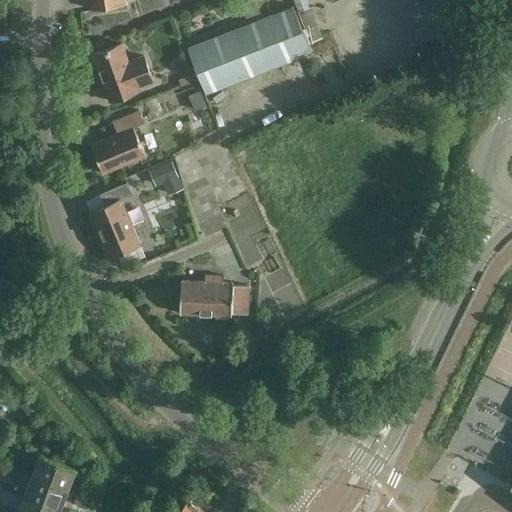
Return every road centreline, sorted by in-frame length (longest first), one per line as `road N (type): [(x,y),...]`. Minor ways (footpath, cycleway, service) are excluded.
road 1 (residential): [(311,511),(173,414),(120,353),(75,279),(40,164),(40,0)]
road 2 (secondary): [(322,511),(365,460),(449,295)]
road 3 (secondary): [(503,0),(500,138)]
